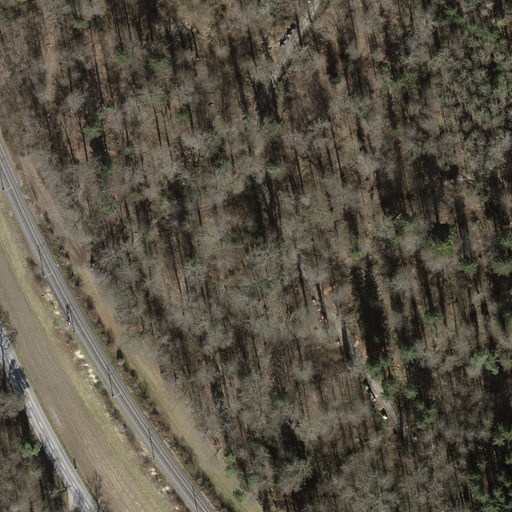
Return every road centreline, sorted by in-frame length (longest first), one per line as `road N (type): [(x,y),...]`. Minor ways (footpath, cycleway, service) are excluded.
road 1 (track): [(454,511),(270,207),(255,152),(261,105),(318,0)]
road 2 (tertiary): [(92,511),(0,339)]
